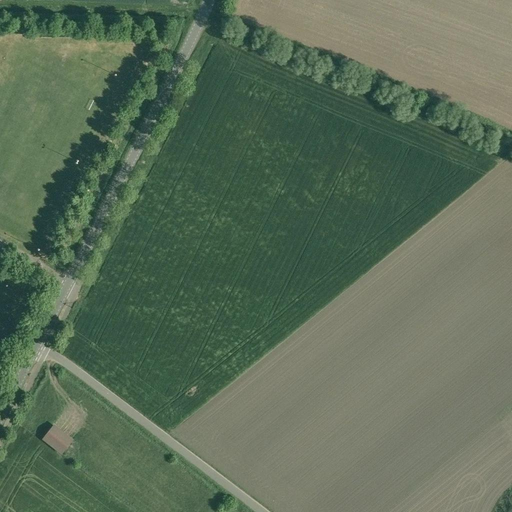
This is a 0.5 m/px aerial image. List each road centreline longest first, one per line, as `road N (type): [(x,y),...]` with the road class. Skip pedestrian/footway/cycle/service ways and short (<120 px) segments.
road 1 (secondary): [(43,342),(208,0)]
road 2 (residential): [(43,342),(264,511)]
